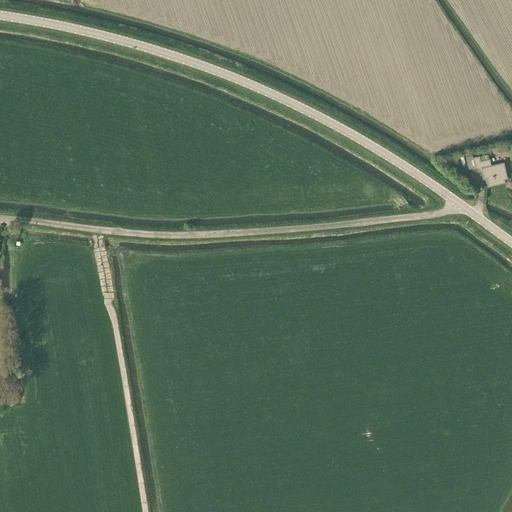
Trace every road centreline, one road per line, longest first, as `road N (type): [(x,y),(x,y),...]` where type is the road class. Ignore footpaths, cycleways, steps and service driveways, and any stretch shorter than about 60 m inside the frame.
road 1 (tertiary): [(511,242),(341,128),(272,93),(134,44),(0,15)]
road 2 (track): [(460,204),(335,226),(203,235),(23,220)]
